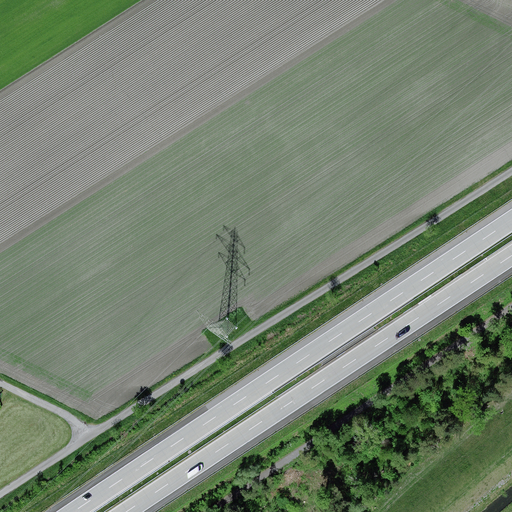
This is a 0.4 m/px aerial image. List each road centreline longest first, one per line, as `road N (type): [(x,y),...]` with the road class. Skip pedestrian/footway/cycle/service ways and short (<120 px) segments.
road 1 (track): [(511,169),(0,495)]
road 2 (motorway): [(511,219),(76,511)]
road 3 (motorway): [(126,511),(511,252)]
road 4 (track): [(511,306),(212,511)]
